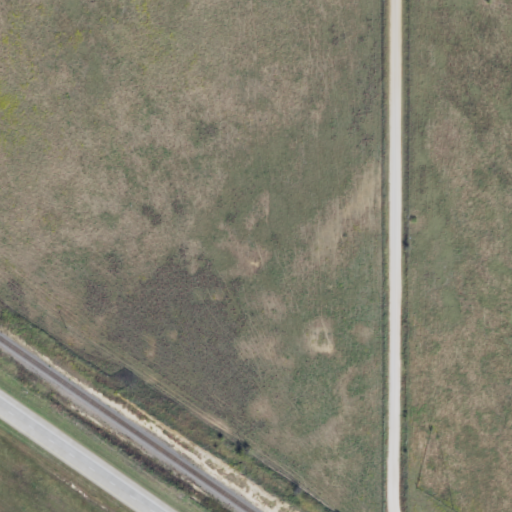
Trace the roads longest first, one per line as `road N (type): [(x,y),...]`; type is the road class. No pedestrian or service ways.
road 1 (residential): [(399,511),(397,0)]
road 2 (trunk): [(161,511),(0,399)]
